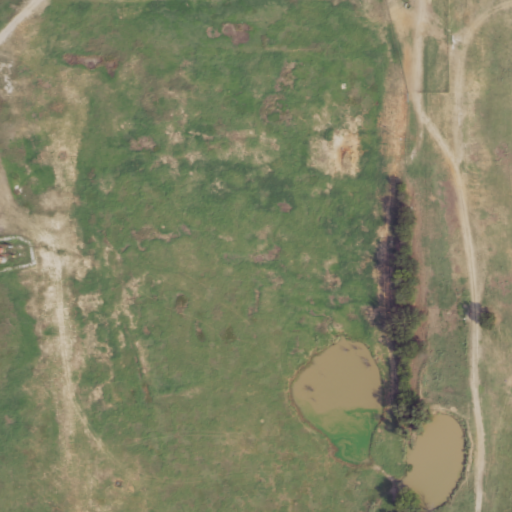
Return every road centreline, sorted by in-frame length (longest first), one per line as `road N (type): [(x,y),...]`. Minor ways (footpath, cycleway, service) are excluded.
road 1 (track): [(427,1),(46,21),(0,67)]
road 2 (track): [(0,228),(255,174),(427,189)]
road 3 (track): [(436,511),(427,189)]
road 4 (track): [(427,189),(443,52),(427,1)]
